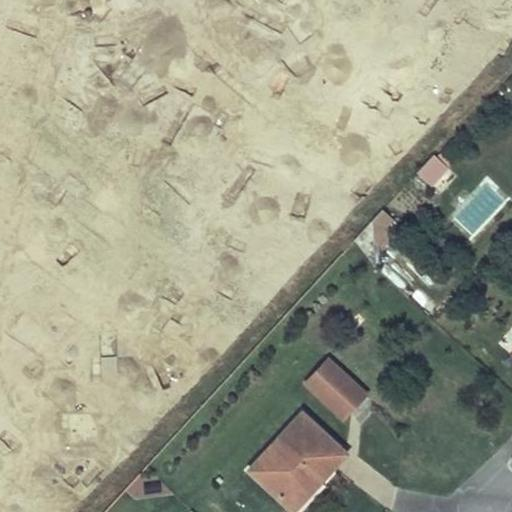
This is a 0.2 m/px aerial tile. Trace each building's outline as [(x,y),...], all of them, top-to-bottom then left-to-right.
[(416,172),(432,186),(448,166),(432,153),(416,172)] [(374,243),(388,242),(387,213),(373,214),(374,243)] [(344,416),(362,398),(366,393),(359,386),(349,378),(328,359),(307,381),(324,398),(344,416)] [(346,452),(304,415),(301,412),(284,432),(251,470),(289,504),(315,475),(321,480),(346,452)] [(315,475),(289,504),(294,509),(321,480),(315,475)]
